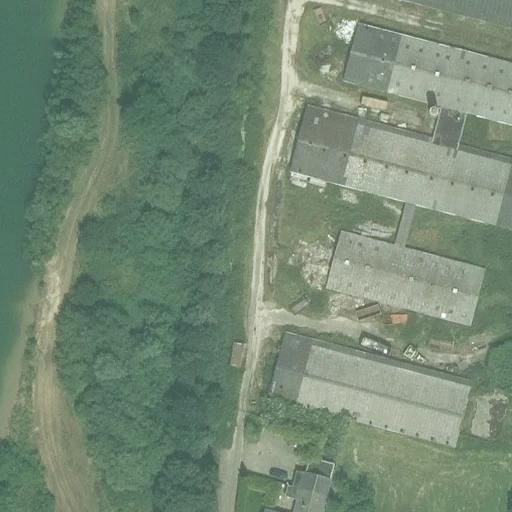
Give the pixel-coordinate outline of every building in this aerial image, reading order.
[(511,0),(403,0),(511,26),(511,0)] [(511,127),(511,66),(359,27),(344,83),(440,108),(466,115),(511,127)] [(511,230),(511,160),(458,146),(466,115),(440,108),(432,139),(308,107),(290,173),(405,203),(415,205),(511,230)] [(403,250),(415,205),(405,203),(394,247),(340,233),(326,289),(470,327),(484,271),(403,250)] [(285,334),(268,399),(454,449),(471,383),(285,334)] [(338,461),(347,428),(331,424),(322,457),(338,461)] [(320,511),(329,481),(313,477),(296,472),(292,488),(287,486),(284,497),(297,501),(293,511),(266,511),(265,511),(264,511),(320,511)]
